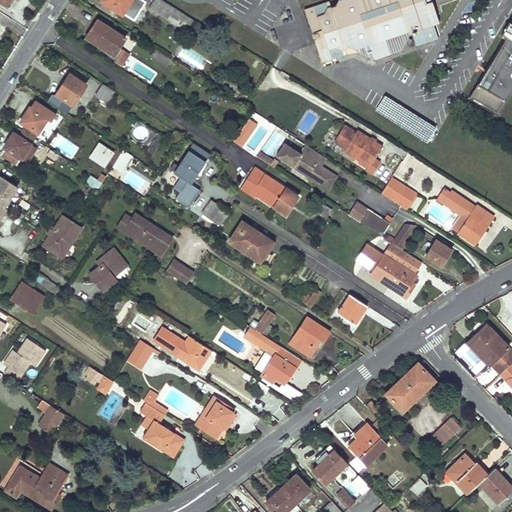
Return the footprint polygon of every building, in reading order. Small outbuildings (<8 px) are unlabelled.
[(101,0),(101,1),(122,15),(122,14),(133,20),(143,4),(142,0),(101,0)] [(187,15),(162,0),(154,0),(150,8),(179,26),(187,15)] [(329,1),(304,10),(311,30),(314,31),(316,32),(316,33),(317,36),(318,37),(315,44),(321,62),(347,53),(345,48),(348,47),(350,46),(365,54),(374,59),(386,55),(401,50),(409,35),(412,33),(416,45),(437,38),(433,25),(424,0),(337,0),(335,5),(331,6),(329,1)] [(424,0),(433,25),(439,23),(437,16),(431,0),(424,0)] [(125,38),(98,20),(92,29),(95,32),(89,41),(114,56),(125,38)] [(511,24),(510,24),(502,37),(506,39),(471,98),(497,114),(511,88),(511,24)] [(155,50),(151,56),(159,61),(159,60),(167,65),(170,60),(155,50)] [(128,55),(121,51),(115,60),(122,64),(128,55)] [(51,95),(48,100),(67,113),(85,85),(69,75),(56,96),(51,95)] [(114,91),(103,84),(95,96),(106,103),(114,91)] [(26,126),(22,131),(34,139),(47,119),(50,122),(56,113),(36,101),(31,108),(30,108),(20,122),(26,126)] [(241,144),(259,125),(252,119),(234,138),(241,144)] [(355,133),(343,126),(335,140),(346,147),(344,151),(369,167),(374,159),(381,147),(356,131),(355,133)] [(34,139),(22,131),(19,137),(13,133),(4,148),(5,148),(0,155),(17,165),(34,139)] [(183,136),(178,133),(173,141),(179,144),(183,136)] [(163,137),(158,134),(147,151),(152,154),(163,137)] [(209,153),(194,143),(178,166),(174,163),(170,169),(182,177),(181,178),(189,184),(191,179),(193,179),(209,153)] [(309,160),(315,151),(305,145),(300,153),(283,143),(275,155),(292,166),(295,161),(309,170),(306,175),(315,181),(317,177),(328,184),(333,175),(313,162),(309,160)] [(112,152),(100,144),(91,157),(98,162),(99,160),(105,164),(112,152)] [(131,156),(123,150),(113,166),(121,171),(131,156)] [(262,151),(258,157),(273,166),(277,160),(262,151)] [(319,154),(315,151),(309,160),(313,162),(319,154)] [(374,159),(367,171),(372,174),(379,162),(374,159)] [(295,161),(292,166),(306,175),(309,170),(295,161)] [(254,167),(244,182),(259,191),(257,196),(273,206),(286,188),(254,167)] [(98,189),(102,183),(92,176),(88,183),(98,189)] [(317,177),(315,181),(325,188),(328,184),(317,177)] [(416,194),(391,179),(382,192),(407,208),(416,194)] [(0,182),(0,216),(5,209),(4,208),(17,188),(4,180),(2,184),(0,182)] [(259,191),(244,182),(240,188),(255,198),(257,196),(259,191)] [(102,183),(98,189),(98,190),(103,193),(108,186),(102,183)] [(450,192),(444,188),(437,200),(447,206),(448,202),(469,215),(458,232),(458,233),(475,244),(493,216),(477,206),(476,206),(451,191),(450,192)] [(227,211),(211,200),(203,212),(221,224),(228,214),(226,213),(227,211)] [(469,215),(448,202),(447,206),(460,215),(452,228),(458,232),(469,215)] [(331,211),(320,204),(315,211),(326,218),(331,211)] [(361,206),(354,216),(382,235),(389,224),(361,206)] [(172,237),(135,213),(132,218),(124,231),(161,255),(172,237)] [(118,227),(124,231),(132,218),(126,215),(118,227)] [(51,235),(44,245),(63,258),(82,229),(63,217),(55,228),(55,229),(51,235)] [(271,240),(242,221),(229,241),(260,262),(267,251),(264,250),(271,240)] [(413,225),(405,224),(397,236),(404,240),(413,225)] [(397,236),(392,244),(401,249),(406,242),(404,240),(397,236)] [(264,250),(267,251),(269,253),(275,243),(271,240),(264,250)] [(449,249),(436,241),(426,256),(441,266),(448,255),(446,254),(449,249)] [(420,264),(391,245),(371,275),(405,298),(412,288),(410,286),(416,276),(414,274),(420,264)] [(100,265),(90,274),(105,292),(119,280),(116,276),(129,265),(114,248),(101,259),(104,262),(100,265)] [(178,279),(186,267),(173,259),(166,271),(178,279)] [(186,267),(179,279),(186,284),(194,272),(186,267)] [(36,282),(40,274),(36,272),(32,279),(36,282)] [(62,288),(40,274),(36,282),(57,296),(62,288)] [(31,289),(21,283),(11,300),(21,306),(31,289)] [(301,293),(297,299),(310,307),(320,292),(311,287),(305,295),(301,293)] [(31,289),(21,306),(33,313),(43,297),(31,289)] [(367,306),(350,295),(338,313),(355,324),(367,306)] [(125,303),(119,299),(112,310),(118,314),(125,303)] [(268,310),(265,314),(272,318),(274,314),(268,310)] [(265,314),(255,329),(260,333),(261,334),(268,324),(272,318),(265,314)] [(329,331),(307,317),(290,344),(309,356),(320,340),(322,341),(329,331)] [(261,334),(260,333),(255,329),(247,324),(241,333),(269,352),(275,343),(266,337),(261,334)] [(268,324),(261,334),(266,337),(273,327),(268,324)] [(511,350),(489,326),(469,345),(499,376),(500,375),(502,373),(511,363),(511,362),(511,350)] [(211,350),(185,334),(173,352),(199,369),(211,350)] [(155,349),(140,339),(128,359),(143,368),(155,349)] [(17,355),(21,357),(30,342),(26,340),(17,355)] [(13,352),(4,366),(8,369),(5,374),(18,382),(30,364),(35,366),(45,351),(30,342),(21,357),(17,355),(13,352)] [(293,355),(281,347),(262,376),(271,382),(274,378),(284,384),(295,368),(288,363),(293,355)] [(300,359),(293,355),(288,363),(295,368),(300,359)] [(500,375),(507,382),(508,380),(511,380),(511,363),(502,373),(500,375)] [(418,364),(386,394),(403,411),(435,381),(418,364)] [(96,388),(106,395),(114,382),(104,375),(96,388)] [(268,388),(253,378),(251,381),(253,382),(251,386),(264,394),(268,388)] [(151,390),(143,401),(145,402),(165,415),(169,409),(156,401),(159,395),(151,390)] [(234,410),(217,399),(199,427),(211,435),(214,431),(219,434),(223,427),(227,421),(233,412),(234,410)] [(64,414),(42,400),(38,407),(46,413),(39,425),(51,433),(64,414)] [(367,405),(375,413),(379,409),(372,401),(367,405)] [(165,415),(145,402),(139,411),(146,416),(153,420),(148,429),(142,437),(174,457),(181,446),(177,443),(181,437),(160,423),(165,415)] [(233,412),(227,421),(223,427),(226,430),(237,414),(233,412)] [(146,416),(141,424),(148,429),(153,420),(146,416)] [(452,418),(439,430),(448,439),(460,427),(452,418)] [(378,420),(373,425),(378,430),(383,426),(378,420)] [(367,423),(354,435),(356,438),(360,442),(351,450),(366,466),(388,445),(367,423)] [(437,432),(426,442),(435,452),(446,441),(437,432)] [(185,439),(181,437),(177,443),(181,446),(185,439)] [(348,446),(351,450),(360,442),(356,438),(348,446)] [(330,445),(324,451),(327,453),(322,458),(324,460),(319,464),(313,470),(325,484),(347,464),(330,445)] [(315,459),(319,464),(324,460),(322,458),(327,453),(324,451),(315,459)] [(451,478),(467,494),(478,483),(487,475),(475,462),(474,464),(465,454),(449,469),(454,474),(451,478)] [(20,467),(6,490),(16,497),(20,491),(51,510),(57,499),(54,497),(67,475),(49,464),(40,479),(20,467)] [(487,475),(478,483),(498,505),(511,491),(511,487),(494,468),(487,475)] [(449,469),(446,472),(451,478),(454,474),(449,469)] [(296,475),(291,479),(295,484),(300,480),(296,475)] [(358,476),(351,483),(362,495),(367,490),(370,494),(374,492),(358,476)] [(291,479),(281,489),(295,504),(310,491),(300,480),(295,484),(291,479)] [(420,480),(411,489),(417,495),(426,486),(420,480)] [(281,489),(266,502),(274,511),(285,511),(295,504),(281,489)] [(331,501),(340,511),(361,511),(358,508),(353,511),(351,511),(348,508),(354,503),(355,502),(344,489),(331,501)] [(340,511),(331,501),(322,510),(323,511),(340,511)] [(354,503),(348,508),(351,511),(353,511),(358,508),(354,503)]
